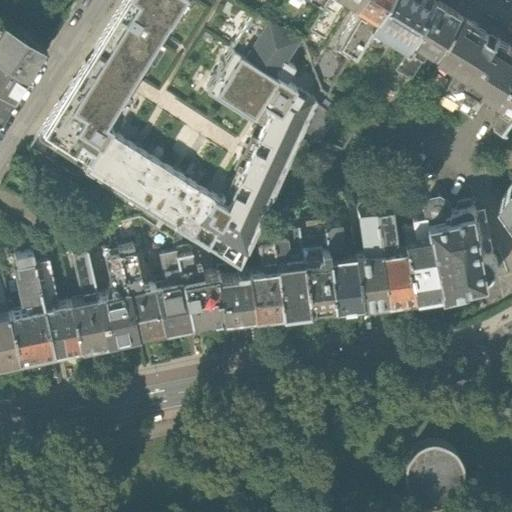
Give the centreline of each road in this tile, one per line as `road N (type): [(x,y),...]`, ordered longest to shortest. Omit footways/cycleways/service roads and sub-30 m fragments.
road 1 (primary): [(430,360),(297,369),(0,431)]
road 2 (residential): [(0,148),(95,0)]
